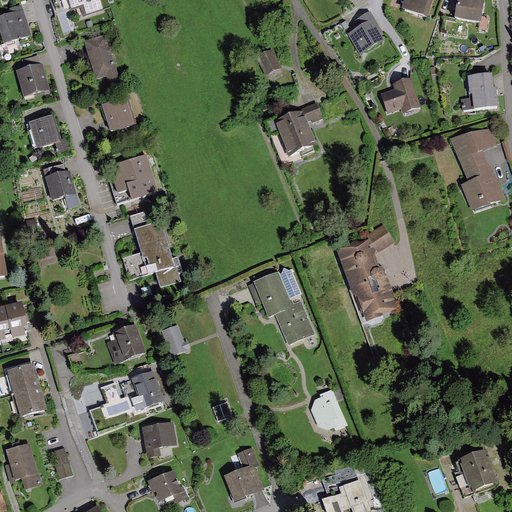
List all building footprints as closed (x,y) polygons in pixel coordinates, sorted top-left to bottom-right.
[(103,11),(99,0),(50,0),(55,14),(71,9),(72,12),(81,9),(84,17),(103,11)] [(434,0),(404,0),(402,10),(428,19),(434,0)] [(484,2),(473,0),(458,0),(455,20),(479,24),(478,30),(487,32),(489,18),(482,17),(484,2)] [(11,15),(0,18),(0,34),(3,45),(2,45),(4,51),(7,52),(19,48),(21,45),(20,41),(32,37),(22,6),(10,10),(11,15)] [(383,34),(371,12),(359,19),(363,26),(348,35),(361,56),(384,41),(381,35),(383,34)] [(349,28),(346,22),(341,25),(345,31),(349,28)] [(106,36),(84,43),(96,81),(107,78),(109,87),(120,83),(112,55),(114,55),(111,46),(109,47),(106,36)] [(257,58),(266,77),(282,69),(273,50),(257,58)] [(25,69),(16,72),(23,99),(50,91),(43,65),(41,65),(39,56),(23,61),(25,69)] [(492,76),(468,79),(470,99),(461,100),(462,112),(499,108),(497,89),(494,90),(492,76)] [(422,108),(412,79),(393,86),(394,90),(380,95),(387,115),(401,110),(403,115),(422,108)] [(128,97),(101,106),(110,133),(137,124),(128,97)] [(324,120),(318,104),(302,110),(303,112),(278,123),(277,120),(266,124),(284,165),(315,152),(313,148),(317,146),(308,123),(312,121),(313,124),(324,120)] [(54,117),(29,124),(37,150),(55,145),(58,154),(70,151),(66,139),(61,141),(54,117)] [(491,129),(450,141),(468,184),(461,187),(472,212),(506,200),(492,168),(488,163),(483,152),(498,147),(491,129)] [(109,181),(117,206),(158,192),(146,157),(133,161),(129,151),(114,156),(117,166),(112,168),(116,179),(109,181)] [(64,166),(44,171),(53,203),(66,199),(78,195),(71,171),(66,173),(64,166)] [(81,206),(78,195),(66,199),(69,210),(81,206)] [(147,212),(129,218),(141,254),(123,259),(130,281),(156,273),(161,289),(181,282),(178,274),(182,273),(178,258),(173,260),(161,222),(152,225),(151,223),(154,222),(152,214),(148,215),(147,212)] [(351,247),(337,253),(353,297),(355,297),(362,315),(363,314),(367,323),(384,317),(384,315),(398,310),(393,297),(394,295),(387,276),(386,275),(386,270),(382,267),(380,268),(376,256),(395,244),(384,226),(366,237),(368,241),(359,245),(357,242),(352,244),(351,247)] [(56,257),(53,247),(35,253),(38,262),(56,257)] [(58,263),(56,257),(38,262),(40,268),(58,263)] [(279,273),(248,286),(257,307),(262,305),(269,320),(275,317),(288,347),(316,335),(302,302),(294,305),(292,301),(291,301),(291,300),(302,295),(292,270),(289,272),(284,270),(282,274),(280,275),(279,273)] [(22,304),(6,308),(13,340),(26,337),(24,330),(28,329),(22,304)] [(6,308),(0,309),(0,342),(13,340),(6,308)] [(136,325),(113,334),(115,341),(107,344),(115,365),(147,354),(136,325)] [(178,326),(162,332),(172,358),(188,352),(188,351),(191,349),(188,342),(185,343),(178,326)] [(85,352),(68,358),(75,375),(92,370),(85,352)] [(35,365),(8,372),(14,396),(41,388),(35,365)] [(154,372),(132,380),(135,390),(129,393),(136,413),(165,403),(154,372)] [(121,398),(116,383),(101,388),(106,404),(121,398)] [(48,412),(41,388),(14,396),(21,419),(48,412)] [(333,391),(333,390),(319,396),(321,399),(315,401),(311,411),(319,428),(329,432),(335,429),(336,432),(349,426),(337,402),(345,398),(340,388),(333,391)] [(227,403),(213,408),(218,423),(233,417),(227,403)] [(174,423),(142,429),(147,460),(161,458),(160,450),(178,447),(174,423)] [(30,445),(6,452),(10,465),(15,482),(22,480),(25,491),(43,486),(39,474),(30,445)] [(244,470),(224,478),(231,495),(235,505),(267,491),(257,469),(262,467),(253,447),(237,454),(244,470)] [(65,450),(51,454),(60,481),(74,477),(65,450)] [(500,485),(487,451),(458,462),(459,464),(456,465),(459,473),(455,474),(465,499),(500,485)] [(15,482),(10,465),(5,467),(11,485),(15,484),(15,482)] [(437,492),(448,488),(440,469),(429,473),(437,492)] [(175,471),(147,482),(152,495),(156,493),(160,503),(174,498),(177,504),(189,500),(184,488),(182,489),(175,471)] [(357,475),(359,481),(340,487),(343,494),(324,501),(328,511),(376,511),(372,499),(375,499),(366,473),(357,475)]
